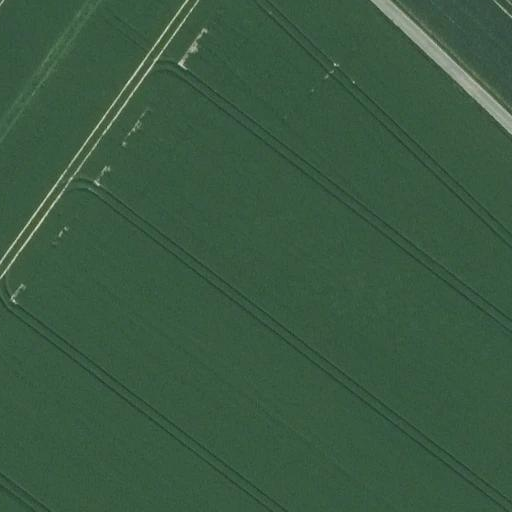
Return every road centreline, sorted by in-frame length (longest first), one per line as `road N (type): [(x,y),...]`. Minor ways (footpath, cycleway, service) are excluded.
road 1 (unclassified): [(375,0),(511,128)]
road 2 (track): [(102,0),(0,140)]
